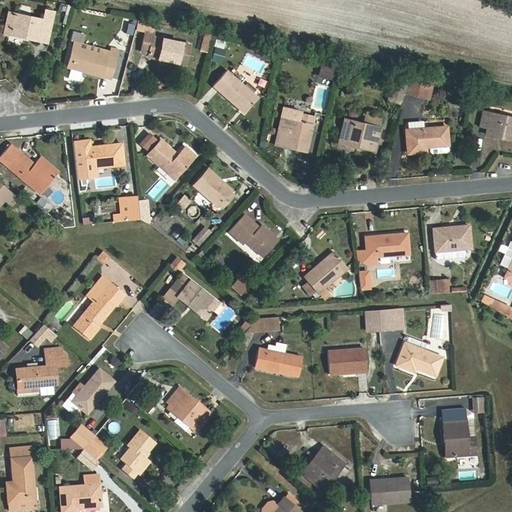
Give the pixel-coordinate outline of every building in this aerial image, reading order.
[(52,21),(17,14),(11,34),(29,39),(31,32),(42,35),(49,37),(52,21)] [(96,20),(94,34),(102,35),(104,21),(96,20)] [(148,57),(169,62),(187,66),(192,45),(155,37),(156,33),(146,31),(142,52),(148,54),(148,57)] [(31,32),(29,39),(40,41),(42,35),(31,32)] [(109,57),(71,47),(65,67),(70,68),(81,71),(113,79),(121,51),(112,48),(109,57)] [(210,61),(221,63),(222,55),(212,53),(210,61)] [(168,67),(169,62),(148,57),(147,61),(168,67)] [(78,82),(81,71),(70,68),(68,81),(78,82)] [(319,68),(317,74),(331,79),(333,73),(319,68)] [(228,70),(213,87),(244,114),(259,98),(228,70)] [(408,82),(395,79),(389,103),(402,106),(408,82)] [(408,82),(405,94),(429,100),(431,87),(408,82)] [(301,115),(301,112),(284,108),(282,118),(299,122),(301,115)] [(481,125),(489,127),(493,111),(485,109),(481,125)] [(504,132),(503,138),(511,139),(511,115),(493,111),(489,127),(488,129),(504,132)] [(296,143),(295,149),(307,152),(315,118),(301,115),(299,122),(282,118),(279,131),(284,132),(283,140),(296,143)] [(365,116),(363,125),(376,128),(378,119),(365,116)] [(376,128),(363,125),(344,121),(340,139),(358,143),(358,146),(374,150),(379,129),(376,128)] [(423,121),(407,122),(408,131),(423,129),(423,121)] [(449,146),(447,128),(423,129),(408,131),(407,131),(408,147),(409,154),(427,152),(426,147),(431,147),(449,146)] [(504,132),(488,129),(488,134),(503,138),(504,132)] [(276,144),(295,149),(296,143),(283,140),(284,132),(279,131),(276,144)] [(150,134),(140,145),(150,154),(160,142),(150,134)] [(95,169),(126,166),(124,144),(93,147),(92,140),(76,142),(80,177),(88,176),(87,170),(95,169)] [(197,157),(186,147),(179,155),(162,140),(160,142),(150,154),(147,157),(175,182),(197,157)] [(22,167),(28,160),(20,153),(7,168),(40,196),(56,177),(39,163),(36,166),(30,174),(22,167)] [(44,157),(39,163),(56,177),(61,171),(44,157)] [(30,174),(36,166),(28,160),(22,167),(30,174)] [(219,206),(223,210),(235,197),(231,193),(233,192),(208,169),(193,186),(218,208),(219,206)] [(0,208),(6,202),(12,208),(20,199),(0,183),(0,208)] [(182,194),(175,203),(182,208),(189,200),(182,194)] [(129,199),(131,222),(141,221),(139,198),(129,199)] [(129,199),(122,200),(123,216),(116,216),(116,223),(131,222),(129,199)] [(245,214),(230,231),(245,245),(247,242),(264,257),(277,243),(274,240),(276,236),(263,224),(261,227),(245,214)] [(90,216),(80,217),(81,225),(91,224),(90,216)] [(203,225),(190,240),(199,247),(212,232),(203,225)] [(436,252),(464,250),(473,249),(472,226),(434,229),(436,252)] [(410,233),(366,237),(367,251),(358,252),(359,262),(367,266),(379,265),(378,258),(412,255),(410,233)] [(464,259),(464,250),(436,252),(437,261),(464,259)] [(333,252),(311,271),(314,274),(306,281),(307,282),(302,287),(310,296),(316,292),(319,294),(348,269),(333,252)] [(110,259),(104,254),(98,260),(105,266),(110,259)] [(169,268),(178,275),(186,265),(177,258),(169,268)] [(314,274),(311,271),(304,278),(306,281),(314,274)] [(188,301),(207,317),(218,303),(182,274),(169,289),(176,297),(185,304),(188,301)] [(105,277),(102,275),(86,295),(92,301),(95,298),(91,295),(105,277)] [(238,296),(247,286),(237,276),(228,286),(238,296)] [(126,293),(105,277),(91,295),(95,298),(92,301),(73,325),(91,339),(101,327),(100,326),(95,322),(105,310),(109,313),(126,293)] [(448,279),(427,278),(427,293),(447,293),(448,279)] [(169,305),(176,297),(169,289),(161,298),(169,305)] [(511,307),(492,298),(489,304),(508,315),(511,307)] [(188,301),(185,304),(204,320),(207,317),(188,301)] [(449,306),(428,306),(428,339),(448,340),(449,306)] [(95,322),(100,326),(109,313),(105,310),(95,322)] [(379,311),(380,332),(395,331),(395,310),(379,311)] [(367,332),(380,332),(379,311),(366,312),(367,332)] [(245,332),(268,331),(267,318),(256,319),(252,323),(245,332)] [(267,318),(268,331),(277,330),(276,318),(267,318)] [(252,323),(247,319),(240,328),(245,332),(252,323)] [(31,338),(38,345),(44,338),(50,331),(43,324),(31,338)] [(26,339),(32,332),(23,325),(17,332),(26,339)] [(50,331),(44,338),(50,342),(56,335),(50,331)] [(408,337),(406,341),(422,348),(424,344),(408,337)] [(0,358),(9,348),(0,340),(0,358)] [(443,358),(405,343),(396,367),(415,374),(417,371),(436,378),(443,358)] [(302,358),(260,347),(255,367),(298,378),(302,358)] [(329,376),(342,375),(341,371),(354,370),(354,375),(367,374),(365,348),(328,351),(329,376)] [(41,384),(41,386),(56,386),(56,364),(69,364),(69,355),(62,350),(50,350),(51,364),(18,366),(19,386),(41,384)] [(219,364),(226,356),(219,350),(211,358),(219,364)] [(113,381),(98,369),(83,388),(79,385),(73,393),(77,396),(72,403),(87,415),(113,381)] [(41,384),(19,386),(19,393),(41,392),(41,386),(41,384)] [(174,407),(171,410),(198,433),(210,417),(197,405),(199,402),(180,386),(167,401),(170,404),(174,407)] [(128,400),(123,405),(133,415),(138,410),(128,400)] [(213,414),(199,402),(197,405),(210,417),(213,414)] [(478,454),(476,437),(467,437),(465,417),(465,409),(445,410),(446,420),(442,420),(444,443),(451,443),(451,456),(478,454)] [(475,417),(465,417),(467,437),(476,437),(475,417)] [(93,438),(94,437),(79,426),(71,437),(84,448),(91,441),(93,438)] [(130,479),(135,473),(133,471),(142,460),(140,458),(152,444),(139,433),(126,447),(129,450),(120,460),(125,465),(121,471),(130,479)] [(104,447),(93,438),(91,441),(102,450),(104,447)] [(68,439),(65,444),(78,452),(81,447),(68,439)] [(102,450),(91,441),(84,448),(82,450),(94,460),(102,450)] [(10,447),(11,457),(32,456),(32,445),(10,447)] [(324,447),(312,462),(317,465),(329,451),(324,447)] [(82,450),(76,458),(90,470),(97,462),(94,460),(82,450)] [(317,465),(312,462),(303,473),(323,489),(344,463),(329,451),(317,465)] [(27,497),(27,502),(36,502),(32,456),(11,457),(12,482),(13,488),(5,488),(7,503),(17,503),(17,497),(27,497)] [(133,471),(135,473),(138,476),(147,464),(142,460),(133,471)] [(59,487),(60,511),(80,511),(81,508),(102,507),(99,474),(82,475),(83,485),(59,487)] [(425,478),(426,485),(436,483),(435,476),(425,478)] [(391,486),(371,488),(372,505),(410,502),(408,479),(391,480),(391,486)] [(284,495),(269,511),(301,511),(303,510),(284,495)]
